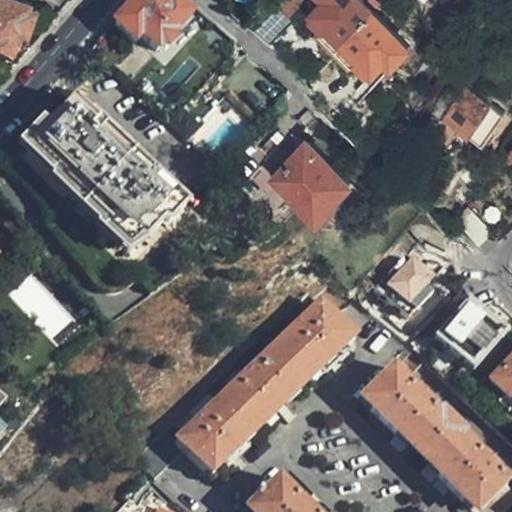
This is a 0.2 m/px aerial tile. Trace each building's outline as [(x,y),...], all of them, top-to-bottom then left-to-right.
[(0,0),(0,33),(2,34),(0,39),(0,53),(14,60),(27,47),(16,43),(23,27),(29,28),(38,6),(30,3),(30,0),(0,0)] [(169,38),(188,15),(172,0),(170,0),(166,4),(162,0),(136,0),(114,26),(132,44),(139,38),(154,52),(157,49),(162,51),(170,42),(169,38)] [(277,0),(252,27),(266,40),(300,0),(277,0)] [(325,0),(314,14),(316,17),(310,24),(335,47),(362,18),(372,9),(362,0),(325,0)] [(362,18),(335,47),(365,76),(386,55),(392,60),(409,43),(372,9),(362,18)] [(483,144),(499,110),(461,91),(444,126),(483,144)] [(169,195),(71,101),(26,148),(59,180),(57,182),(105,229),(103,231),(125,252),(138,241),(141,243),(162,223),(165,225),(181,208),(169,195)] [(176,108),(163,121),(173,130),(186,116),(176,108)] [(348,180),(304,139),(267,179),(311,220),(348,180)] [(456,221),(463,229),(478,243),(489,232),(461,207),(455,214),(454,217),(456,221)] [(423,290),(417,283),(424,275),(401,251),(371,285),(401,313),(423,290)] [(477,304),(465,291),(444,316),(450,322),(432,343),(470,379),(501,343),(470,311),(477,304)] [(144,448),(138,456),(145,463),(144,467),(153,476),(156,480),(185,451),(212,477),(254,436),(251,432),(304,379),(308,382),(351,339),(318,304),(194,425),(177,441),(164,428),(144,448)] [(425,364),(411,351),(362,399),(472,511),(500,511),(511,501),(511,496),(504,488),(506,486),(492,471),(495,468),(487,458),(490,455),(433,397),(428,402),(420,393),(416,397),(404,384),(425,364)] [(511,364),(489,389),(511,412),(511,364)] [(308,511),(275,479),(242,510),(243,511),(308,511)]
